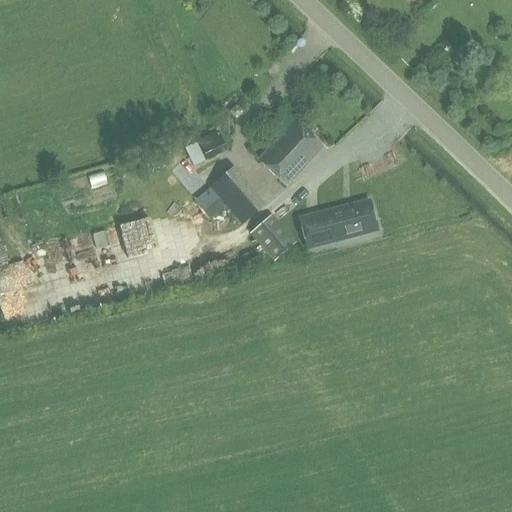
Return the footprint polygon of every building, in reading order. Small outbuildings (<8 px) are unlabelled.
[(293,122),(258,161),(287,187),(322,148),(293,122)] [(208,164),(230,153),(220,134),(199,145),(208,164)] [(232,168),(209,189),(241,227),(265,206),(232,168)] [(321,217),(320,214),(298,220),(306,249),(328,243),(326,234),(335,231),(338,241),(377,231),(369,201),(330,211),(331,214),(321,217)] [(272,215),(250,234),(275,263),(297,243),(272,215)]
